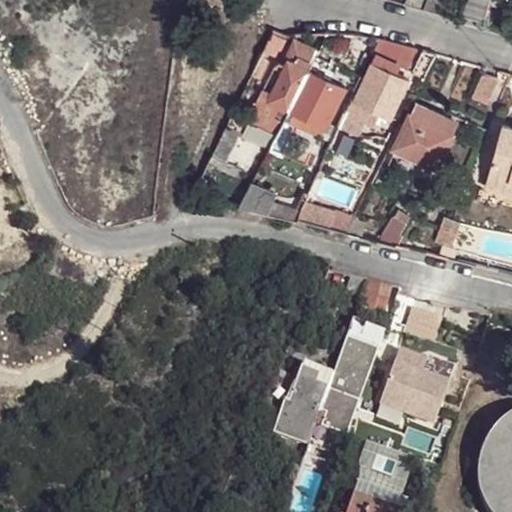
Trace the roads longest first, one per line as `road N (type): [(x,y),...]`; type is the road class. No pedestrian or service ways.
road 1 (residential): [(0,95),(53,217),(83,242),(119,245),(174,230),(221,229),(511,294)]
road 2 (residential): [(317,0),(511,50)]
